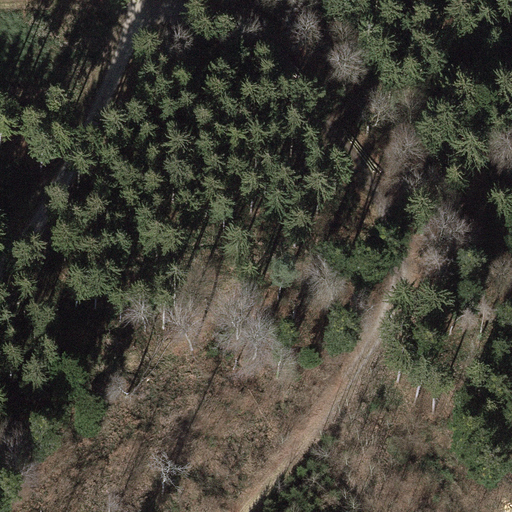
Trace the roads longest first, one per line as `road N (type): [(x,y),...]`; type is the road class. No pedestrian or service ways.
road 1 (track): [(241,511),(367,356),(402,285),(387,218),(343,147),(263,62),(200,20),(143,8)]
road 2 (track): [(145,0),(133,52),(51,221),(0,275)]
